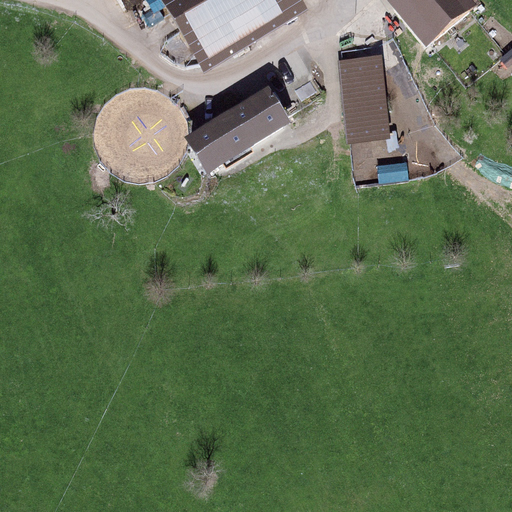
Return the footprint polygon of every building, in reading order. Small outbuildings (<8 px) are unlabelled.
[(162,0),(201,64),(224,50),(229,58),(253,43),(248,35),(295,7),(290,0),(162,0)] [(392,0),(429,46),(478,6),(473,0),(392,0)] [(380,119),(374,64),(344,67),(351,140),(386,136),(384,118),(380,119)] [(284,128),(267,99),(191,145),(209,174),(284,128)] [(379,179),(376,161),(400,156),(396,135),(349,143),(357,183),(379,179)] [(408,159),(379,161),(380,179),(409,177),(408,159)]
